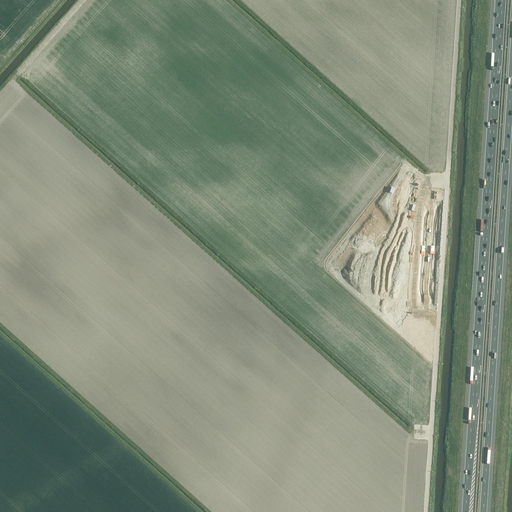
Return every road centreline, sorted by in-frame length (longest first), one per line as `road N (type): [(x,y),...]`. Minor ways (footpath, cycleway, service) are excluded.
road 1 (motorway): [(499,0),(465,511)]
road 2 (motorway): [(483,511),(511,73)]
